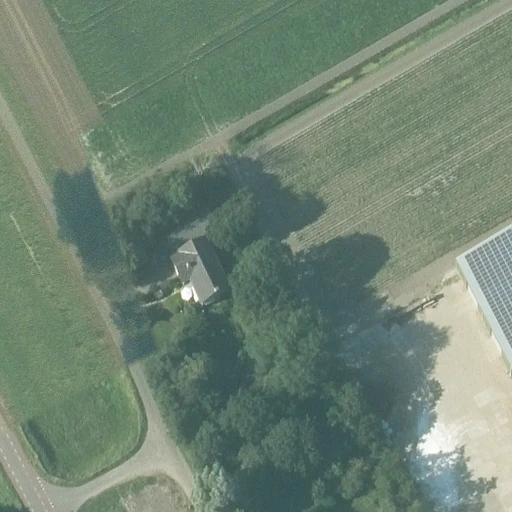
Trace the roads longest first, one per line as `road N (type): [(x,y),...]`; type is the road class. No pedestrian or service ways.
road 1 (unclassified): [(171,448),(0,112)]
road 2 (unclassified): [(44,511),(171,448)]
